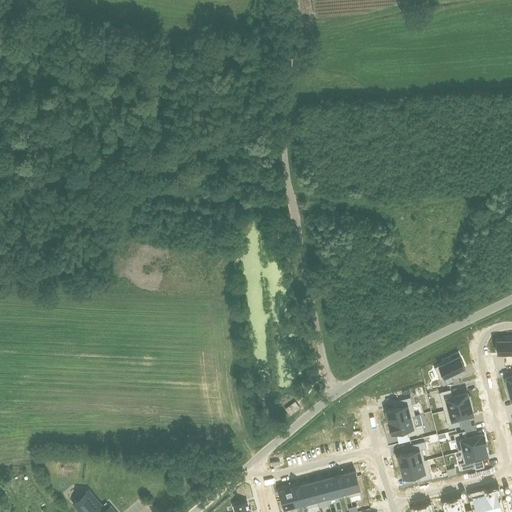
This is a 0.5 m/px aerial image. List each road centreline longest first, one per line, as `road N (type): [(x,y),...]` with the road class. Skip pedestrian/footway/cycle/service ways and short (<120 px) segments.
road 1 (unclassified): [(336,393),(327,382),(289,194),(289,40)]
road 2 (unclassified): [(336,393),(511,299)]
road 3 (residential): [(510,472),(483,350),(487,337),(511,328)]
road 4 (residential): [(391,505),(510,472)]
